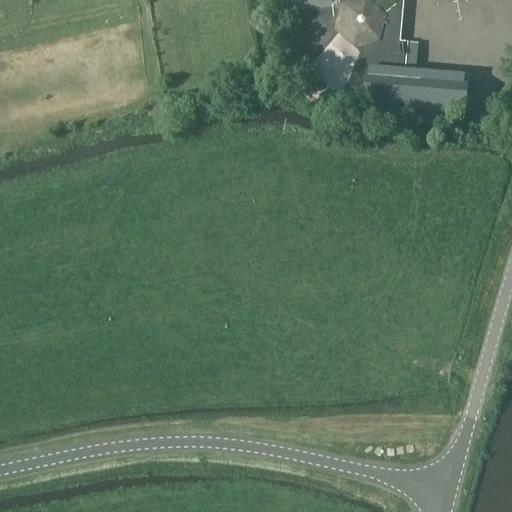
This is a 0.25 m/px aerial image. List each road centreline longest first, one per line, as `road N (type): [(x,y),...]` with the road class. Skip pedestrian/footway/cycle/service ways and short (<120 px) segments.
road 1 (unclassified): [(0,471),(110,447),(215,441),(450,488)]
road 2 (unclassified): [(450,488),(511,284)]
